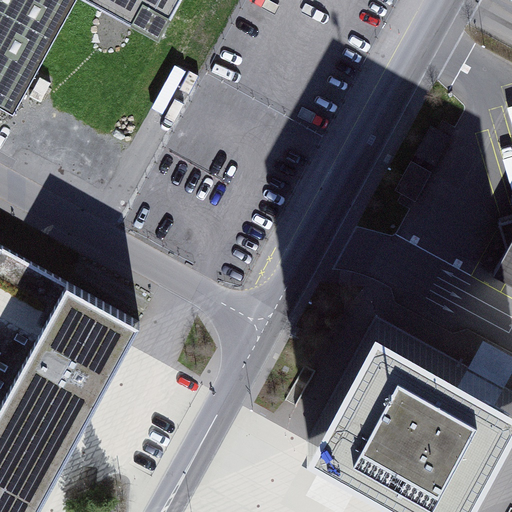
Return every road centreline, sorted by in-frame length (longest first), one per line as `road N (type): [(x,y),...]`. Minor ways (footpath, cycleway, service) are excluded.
road 1 (unclassified): [(264,321),(0,173)]
road 2 (unclassified): [(315,227),(441,0)]
road 3 (unclassified): [(315,227),(511,331)]
road 4 (unclassified): [(158,511),(264,321)]
